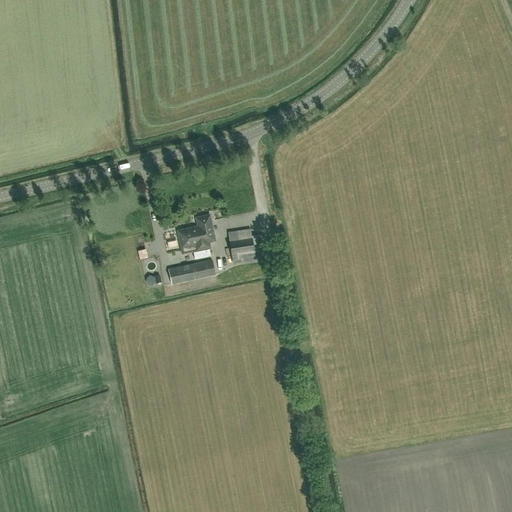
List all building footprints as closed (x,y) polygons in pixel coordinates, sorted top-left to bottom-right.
[(179,230),(183,252),(210,247),(209,242),(215,241),(210,215),(197,217),(199,226),(179,230)] [(255,259),(254,252),(262,251),(260,235),(252,236),(251,229),(228,233),(233,262),(255,259)] [(148,242),(157,241),(156,233),(147,234),(148,242)] [(209,249),(193,252),(195,259),(210,256),(209,249)] [(172,283),(215,274),(212,260),(169,269),(172,283)] [(156,283),(157,275),(149,274),(148,282),(156,283)]
